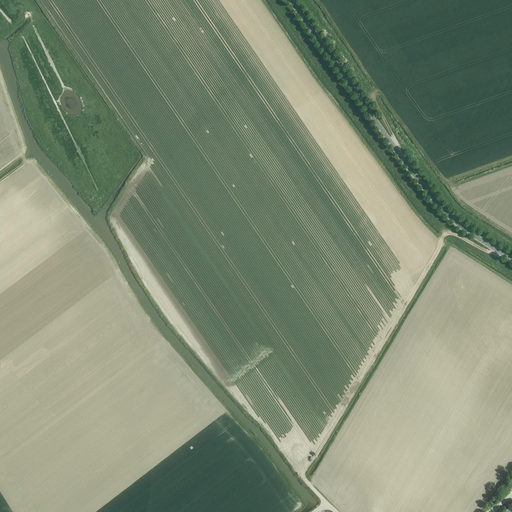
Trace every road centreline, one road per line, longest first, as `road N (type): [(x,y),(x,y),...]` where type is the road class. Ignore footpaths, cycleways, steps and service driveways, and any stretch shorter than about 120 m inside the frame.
road 1 (tertiary): [(511,260),(431,197),(290,0)]
road 2 (track): [(319,0),(455,189)]
